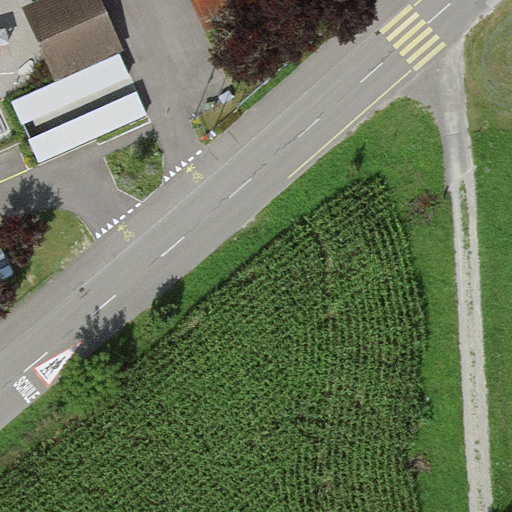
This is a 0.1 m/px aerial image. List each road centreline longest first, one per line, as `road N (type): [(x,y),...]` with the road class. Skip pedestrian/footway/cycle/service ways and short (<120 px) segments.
road 1 (tertiary): [(458,0),(0,391)]
road 2 (track): [(484,511),(457,132),(440,77),(410,41)]
